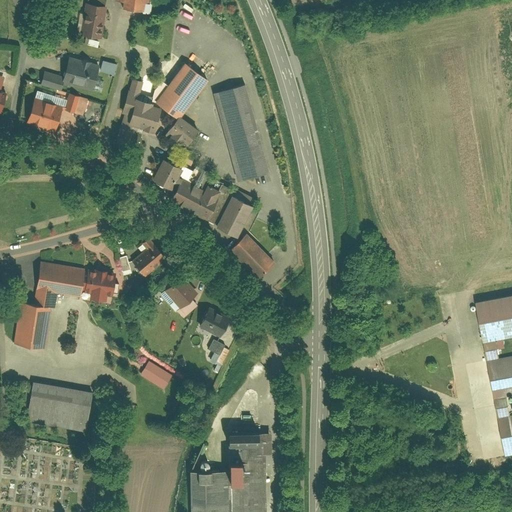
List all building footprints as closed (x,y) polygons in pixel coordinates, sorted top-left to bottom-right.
[(147,0),(150,0),(149,0),(118,0),(124,1),(123,7),(143,11),(144,0),(147,0)] [(85,3),(79,36),(100,39),(105,7),(85,3)] [(62,50),(54,76),(84,85),(92,59),(62,50)] [(171,111),(172,110),(200,73),(176,55),(160,77),(154,72),(146,82),(143,96),(154,99),(171,111)] [(0,69),(0,83),(4,85),(9,73),(0,69)] [(122,119),(147,126),(154,99),(143,96),(130,92),(134,76),(124,73),(112,116),(122,119)] [(206,87),(230,175),(261,166),(237,78),(206,87)] [(18,118),(47,127),(55,100),(27,91),(18,118)] [(82,116),(88,98),(73,93),(67,111),(82,116)] [(171,111),(156,131),(171,142),(175,136),(180,139),(191,124),(172,110),(171,111)] [(122,144),(126,128),(120,126),(122,119),(112,116),(105,139),(122,144)] [(145,172),(164,182),(175,161),(155,151),(145,172)] [(162,195),(185,207),(204,170),(205,167),(188,158),(185,163),(176,159),(175,161),(164,182),(168,183),(162,195)] [(249,192),(204,170),(185,207),(230,229),(249,192)] [(239,226),(221,244),(250,273),(268,256),(239,226)] [(128,262),(141,277),(164,257),(146,237),(139,243),(144,248),(128,262)] [(77,261),(32,254),(25,298),(48,302),(50,286),(73,290),(73,285),(77,265),(77,261)] [(86,266),(77,265),(73,285),(105,290),(109,267),(86,263),(86,266)] [(181,275),(164,291),(180,309),(198,293),(181,275)] [(488,333),(511,328),(511,288),(468,297),(475,336),(488,333)] [(4,337),(37,342),(43,301),(11,296),(4,337)] [(219,338),(228,318),(205,307),(196,327),(219,338)] [(488,333),(475,336),(479,356),(492,354),(488,333)] [(221,366),(229,347),(212,340),(208,349),(213,351),(209,361),(221,366)] [(499,391),(511,388),(511,349),(492,354),(479,356),(486,394),(499,391)] [(148,360),(140,374),(163,389),(172,374),(148,360)] [(77,427),(84,388),(25,378),(18,416),(77,427)] [(499,391),(486,394),(490,413),(503,411),(499,391)] [(511,448),(511,409),(503,411),(490,413),(497,451),(511,448)] [(222,472),(226,472),(226,511),(257,511),(256,445),(262,445),(262,431),(251,431),(251,436),(221,437),(222,472)] [(184,473),(184,511),(226,511),(226,472),(222,472),(184,473)]
